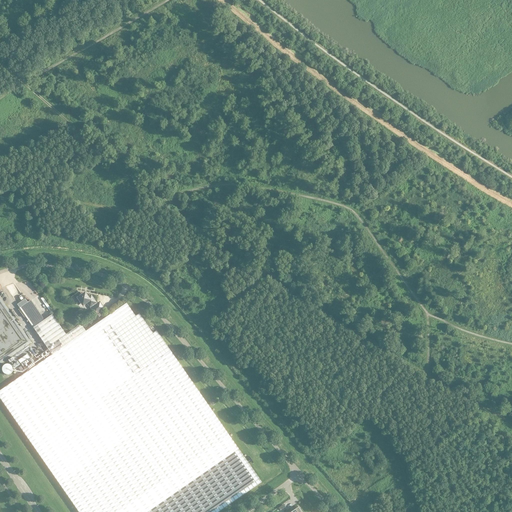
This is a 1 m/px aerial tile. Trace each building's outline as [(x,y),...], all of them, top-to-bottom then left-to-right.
[(80,301),(82,304),(83,305),(87,302),(90,307),(96,303),(91,295),(88,297),(86,295),(84,295),(83,294),(81,296),(79,293),(72,297),(77,303),(80,301)] [(20,308),(33,328),(52,355),(0,390),(0,398),(60,485),(78,511),(218,511),(262,482),(198,391),(156,331),(153,334),(139,314),(135,316),(126,303),(86,331),(81,324),(66,334),(57,321),(52,315),(44,320),(31,300),(20,308)] [(46,350),(39,356),(42,360),(50,355),(46,350)] [(31,358),(22,364),(27,371),(36,365),(31,358)] [(2,368),(2,369),(2,370),(2,371),(2,372),(3,373),(3,374),(4,375),(5,375),(5,376),(6,376),(7,376),(8,376),(9,376),(10,375),(11,375),(11,374),(12,374),(12,373),(13,372),(13,371),(13,370),(13,369),(13,368),(12,367),(11,366),(10,365),(9,365),(8,365),(7,365),(6,365),(5,365),(4,365),(4,366),(3,366),(3,367),(2,368)]
